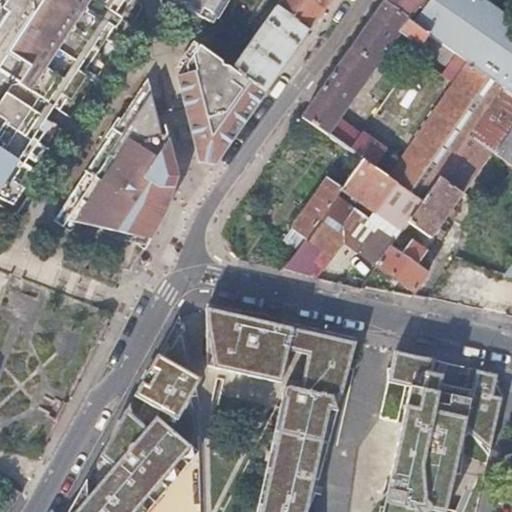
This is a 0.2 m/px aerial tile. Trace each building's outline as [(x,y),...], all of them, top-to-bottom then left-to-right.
[(0,0),(0,215),(6,219),(19,201),(7,195),(57,121),(132,14),(128,0),(0,0)] [(171,0),(214,24),(228,0),(171,0)] [(333,0),(282,0),(233,69),(267,93),(333,0)] [(413,24),(429,0),(385,0),(384,3),(413,24)] [(511,19),(484,0),(429,0),(413,24),(451,50),(459,56),(504,88),(511,93),(511,19)] [(442,64),(451,50),(413,24),(384,3),(316,99),(341,117),(400,34),(442,64)] [(215,164),(267,93),(233,69),(230,66),(222,67),(222,62),(200,46),(186,65),(188,75),(179,77),(200,162),(215,164)] [(504,88),(459,56),(444,77),(456,84),(391,178),(425,202),(470,137),(504,88)] [(511,93),(504,88),(470,137),(492,153),(496,156),(511,133),(511,93)] [(73,227),(145,243),(165,213),(177,179),(167,146),(155,149),(147,119),(154,117),(150,95),(137,113),(132,109),(47,227),(65,238),(73,227)] [(341,117),(316,99),(304,117),(329,135),(340,119),(341,117)] [(363,134),(340,119),(329,135),(351,150),(363,134)] [(511,133),(496,156),(511,167),(511,133)] [(387,151),(363,134),(351,150),(365,159),(376,167),(387,151)] [(432,239),(492,153),(470,137),(425,202),(410,223),(432,239)] [(376,167),(365,159),(344,189),(404,231),(410,223),(425,202),(391,178),(376,167)] [(344,189),(330,178),(312,203),(293,230),(308,241),(344,189)] [(491,209),(481,202),(465,224),(475,232),(491,209)] [(302,238),(289,229),(282,240),(295,249),(302,238)] [(380,267),(416,292),(429,274),(418,266),(428,252),(413,241),(403,256),(393,248),(380,267)] [(150,262),(144,258),(139,265),(146,269),(150,262)] [(294,330),(210,310),(209,367),(282,384),(289,369),(288,355),(296,345),(294,330)] [(198,397),(178,320),(135,399),(145,404),(140,416),(128,411),(69,511),(151,511),(200,454),(197,448),(199,427),(189,404),(198,397)] [(359,343),(316,335),(306,356),(320,361),(310,392),(290,389),(261,511),(309,511),(320,481),(359,343)] [(443,364),(414,356),(409,374),(391,370),(393,384),(412,389),(395,471),(384,495),(386,511),(388,511),(404,504),(405,502),(399,501),(401,494),(415,495),(420,491),(422,483),(427,485),(461,474),(469,434),(493,457),(505,398),(495,374),(472,370),(467,392),(474,393),(472,401),(432,391),(433,383),(443,364)]
